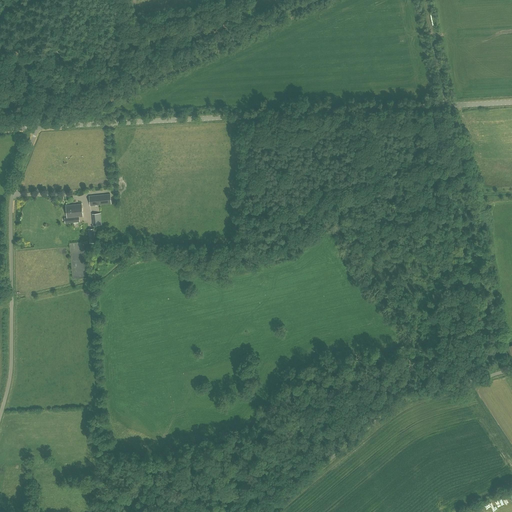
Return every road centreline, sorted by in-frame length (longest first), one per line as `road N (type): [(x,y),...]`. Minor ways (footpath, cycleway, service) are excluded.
road 1 (unclassified): [(39,127),(511,101)]
road 2 (unclassified): [(0,417),(12,359),(12,197),(39,127)]
road 3 (unclassified): [(267,511),(401,403),(511,370)]
road 4 (unclassified): [(39,127),(71,0)]
